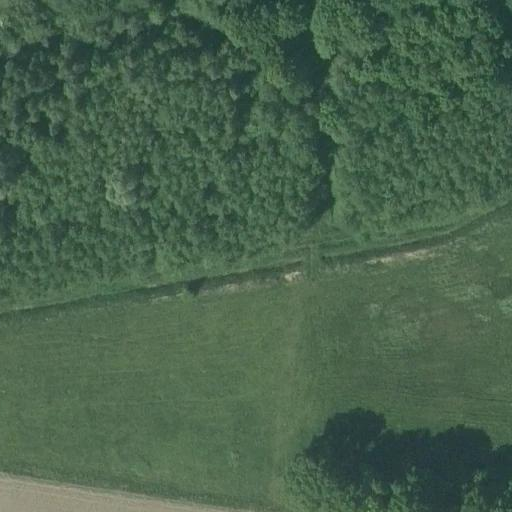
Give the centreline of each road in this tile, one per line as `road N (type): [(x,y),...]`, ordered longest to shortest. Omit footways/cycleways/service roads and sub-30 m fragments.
road 1 (track): [(511,189),(435,229),(0,305)]
road 2 (track): [(302,277),(314,0)]
